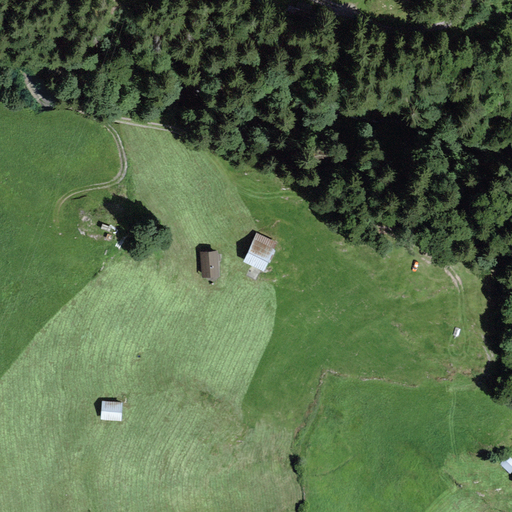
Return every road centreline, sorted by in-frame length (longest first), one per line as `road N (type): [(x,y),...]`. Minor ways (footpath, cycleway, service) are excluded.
road 1 (track): [(347,7),(117,68),(69,58),(32,67),(26,75),(40,99),(75,105),(116,130),(126,166),(118,182),(74,192),(61,224)]
road 2 (track): [(314,0),(397,24),(447,23),(469,0)]
